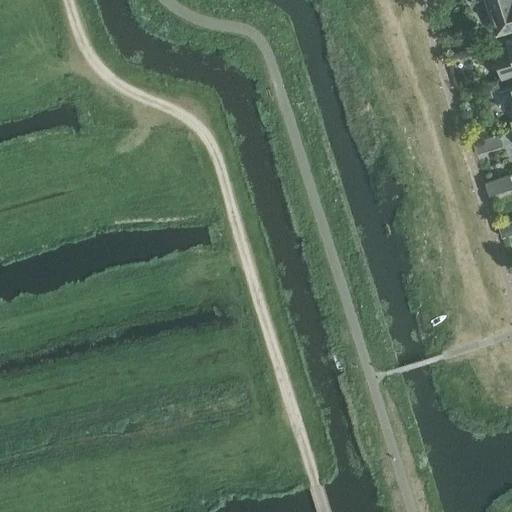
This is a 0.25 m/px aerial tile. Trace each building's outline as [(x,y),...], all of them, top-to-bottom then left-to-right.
[(511,0),(472,0),(473,2),(478,0),(487,0),(497,33),(511,28),(511,0)] [(511,38),(507,40),(509,47),(494,52),(502,78),(511,74),(511,38)] [(503,145),(500,133),(473,141),(477,153),(503,145)] [(486,183),(489,195),(511,188),(511,180),(510,175),(486,183)] [(511,220),(498,225),(502,237),(511,233),(511,220)]
